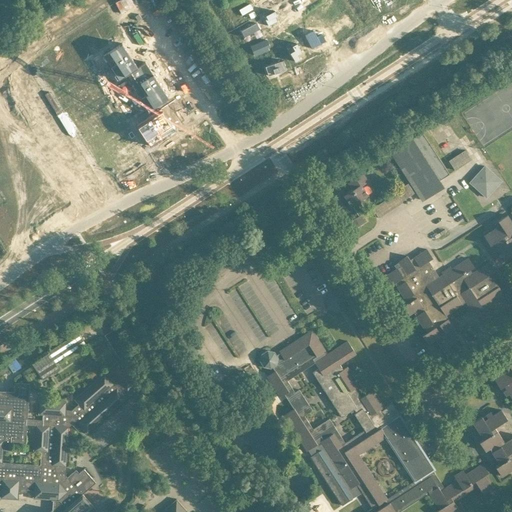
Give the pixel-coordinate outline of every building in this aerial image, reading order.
[(295,0),(286,0),(282,2),(290,14),(301,8),(295,0)] [(336,0),(324,0),(328,10),(338,6),(336,0)] [(275,10),(264,16),(269,26),(278,21),(275,16),(277,15),(275,10)] [(345,13),(330,27),(335,33),(345,24),(349,29),(354,24),(345,13)] [(55,61),(40,71),(71,118),(102,97),(75,57),(112,32),(101,14),(47,50),(55,61)] [(257,23),(241,31),(245,37),(260,29),(257,23)] [(314,30),(305,35),(312,48),(326,41),(322,34),(317,37),(314,30)] [(121,39),(102,52),(117,75),(125,70),(148,104),(166,92),(143,58),(136,63),(121,39)] [(265,40),(251,46),(254,51),(262,48),(263,52),(269,49),(267,46),(269,45),(267,40),(265,40)] [(297,43),(288,48),(296,61),(300,58),(298,54),(302,52),(297,43)] [(283,60),(265,66),(268,75),(286,69),(283,60)] [(158,104),(134,120),(147,140),(171,124),(158,104)] [(92,109),(73,122),(88,145),(107,132),(92,109)] [(122,131),(103,144),(118,167),(137,155),(122,131)] [(419,194),(439,181),(449,174),(422,131),(391,151),(419,194)] [(457,155),(449,160),(455,169),(463,164),(457,155)] [(474,179),(470,182),(470,183),(475,179),(486,197),(487,197),(483,192),(501,181),(501,180),(496,183),(485,166),(484,166),(488,171),(485,173),(481,170),(473,178),(474,179)] [(348,183),(348,184),(352,190),(344,195),(351,207),(368,196),(362,186),(368,182),(363,173),(348,183)] [(409,186),(408,183),(395,192),(396,193),(373,208),(379,218),(402,203),(403,203),(402,201),(414,193),(409,186)] [(350,222),(355,229),(367,221),(362,214),(350,222)] [(484,236),(484,237),(490,245),(494,242),(505,259),(511,254),(511,250),(511,249),(511,248),(511,222),(507,215),(498,221),(499,222),(494,224),(496,228),(484,236)] [(454,319),(450,321),(446,315),(462,304),(461,303),(465,300),(474,314),(504,295),(491,274),(495,271),(489,262),(472,273),(470,270),(474,267),(468,258),(452,269),(450,267),(441,273),(443,275),(439,277),(428,261),(433,258),(427,249),(410,260),(407,256),(398,262),(401,266),(397,269),(384,277),(390,286),(394,283),(407,303),(403,306),(409,315),(413,312),(427,333),(422,335),(428,344),(436,339),(441,336),(440,333),(443,331),(448,337),(457,332),(457,328),(459,327),(454,319)] [(105,336),(121,361),(131,354),(115,330),(105,336)] [(43,378),(59,368),(55,363),(85,343),(78,332),(32,362),(43,378)] [(294,408),(284,415),(307,451),(308,450),(312,456),(311,456),(342,505),(362,492),(364,496),(370,504),(372,508),(365,511),(395,511),(397,509),(398,511),(427,493),(426,492),(428,491),(440,509),(436,511),(435,511),(455,511),(459,510),(453,501),(478,486),(483,494),(493,488),(484,475),(488,473),(488,472),(496,467),(502,476),(511,469),(511,438),(505,443),(494,427),(507,419),(501,410),(492,415),(490,412),(486,415),(487,417),(483,419),(482,416),(473,422),(483,439),(479,442),(485,451),(489,448),(497,460),(485,468),(482,464),(466,474),(463,470),(454,476),(456,480),(445,488),(439,479),(435,474),(427,461),(430,458),(432,456),(434,453),(436,449),(438,446),(439,442),(440,439),(441,435),(440,435),(440,436),(439,439),(412,434),(407,426),(405,421),(401,416),(392,402),(391,402),(392,404),(386,408),(374,390),(361,398),(355,388),(359,386),(347,367),(343,369),(340,364),(356,353),(348,341),(328,354),(320,342),(319,342),(314,336),(307,334),(301,338),(300,337),(280,351),(279,351),(280,353),(277,355),(275,351),(267,350),(261,354),(260,361),(264,367),(271,369),(273,367),(275,371),(267,376),(280,397),(285,394),(294,408)] [(511,360),(508,364),(511,368),(494,379),(500,388),(502,386),(505,390),(503,391),(506,395),(509,393),(511,397),(511,360)] [(187,511),(188,511),(176,499),(161,511),(97,511),(93,507),(94,507),(83,494),(96,483),(84,469),(85,469),(84,468),(76,476),(73,472),(67,478),(66,476),(68,427),(71,424),(77,431),(81,428),(86,434),(126,398),(120,391),(123,388),(127,392),(137,383),(118,361),(108,370),(108,371),(105,374),(104,373),(74,400),(78,404),(71,411),(66,410),(66,402),(39,400),(38,415),(43,415),(43,421),(27,420),(30,384),(15,383),(15,392),(0,391),(0,491),(0,495),(0,498),(18,500),(19,486),(24,486),(24,490),(33,490),(32,498),(51,500),(53,500),(53,510),(51,509),(48,511),(187,511)] [(5,364),(0,366),(0,376),(9,371),(5,364)]
